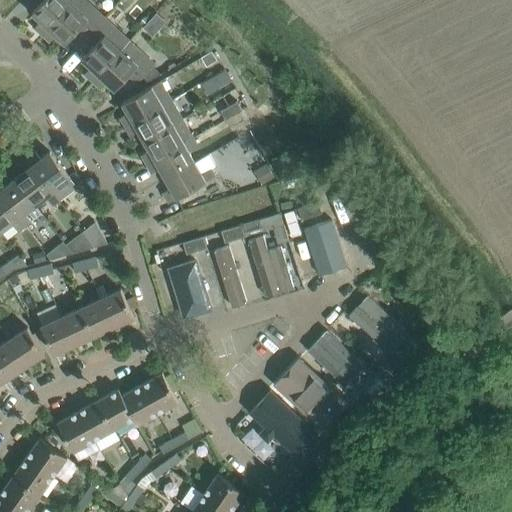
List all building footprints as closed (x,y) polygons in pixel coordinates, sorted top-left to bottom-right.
[(43,0),(32,13),(40,21),(34,28),(42,35),(74,0),(43,0)] [(105,17),(86,0),(74,0),(42,35),(49,42),(56,35),(64,43),(78,28),(87,36),(105,17)] [(130,40),(105,17),(87,36),(95,44),(82,59),(90,67),(84,74),(92,81),(130,40)] [(155,64),(130,40),(92,81),(99,88),(106,81),(114,89),(128,75),(137,83),(140,85),(162,74),(153,66),(155,64)] [(125,127),(172,100),(161,81),(122,103),(128,113),(120,118),(125,127)] [(144,141),(182,119),(172,100),(125,127),(130,136),(138,131),(144,141)] [(237,101),(235,102),(220,110),(225,119),(242,110),(237,101)] [(193,137),(182,119),(144,141),(149,150),(141,155),(146,164),(193,137)] [(236,123),(243,135),(250,130),(244,119),(236,123)] [(197,144),(193,137),(146,164),(151,173),(160,169),(165,178),(195,161),(188,150),(197,144)] [(35,151),(26,157),(59,200),(77,187),(50,151),(40,158),(35,151)] [(59,200),(26,157),(18,164),(23,171),(15,178),(36,205),(46,197),(53,205),(59,200)] [(202,174),(195,161),(165,178),(171,188),(162,192),(168,202),(215,175),(211,168),(202,174)] [(266,163),(254,170),(261,184),(274,177),(266,163)] [(36,205),(15,178),(6,184),(0,177),(0,194),(25,226),(31,222),(25,213),(36,205)] [(25,226),(0,194),(0,230),(1,231),(12,223),(18,231),(25,226)] [(301,219),(322,213),(318,201),(298,207),(301,219)] [(283,224),(280,213),(259,219),(263,230),(283,224)] [(108,243),(96,221),(82,231),(94,247),(108,243)] [(245,236),(242,224),(241,224),(221,230),(225,242),(245,236)] [(340,227),(306,236),(319,282),(353,273),(340,227)] [(94,247),(82,231),(66,243),(73,253),(94,247)] [(207,247),(203,236),(183,242),(186,254),(207,247)] [(271,255),(266,239),(248,244),(252,256),(266,306),(295,297),(282,252),(271,255)] [(64,240),(47,253),(51,259),(73,253),(66,243),(64,240)] [(43,250),(32,254),(35,263),(46,259),(43,250)] [(254,304),(237,250),(212,257),(229,312),(254,304)] [(19,254),(1,267),(7,275),(15,269),(28,265),(19,254)] [(99,265),(97,257),(85,260),(87,268),(99,265)] [(87,268),(85,260),(73,263),(75,271),(87,268)] [(52,262),(40,266),(42,274),(55,271),(54,268),(52,262)] [(214,318),(199,264),(164,273),(180,327),(214,318)] [(42,274),(40,266),(28,269),(30,277),(42,274)] [(134,317),(121,288),(101,297),(114,326),(134,317)] [(358,322),(391,350),(411,327),(371,293),(360,305),(367,311),(358,322)] [(114,326),(101,297),(81,307),(94,335),(114,326)] [(94,335),(81,307),(61,316),(74,344),(94,335)] [(74,344),(61,316),(41,325),(54,354),(74,344)] [(27,327),(9,339),(26,365),(45,353),(27,327)] [(351,398),(374,373),(326,331),(304,355),(305,356),(351,398)] [(26,365),(9,339),(0,345),(0,365),(8,377),(26,365)] [(413,353),(410,351),(404,345),(377,374),(386,382),(413,353)] [(348,402),(303,359),(276,387),(322,430),(348,402)] [(162,372),(142,383),(158,412),(178,401),(162,372)] [(358,412),(386,382),(377,374),(364,388),(350,403),(358,412)] [(158,412),(142,383),(122,394),(135,416),(132,418),(136,424),(158,412)] [(135,416),(122,394),(119,388),(98,399),(114,428),(132,418),(135,416)] [(114,428),(98,399),(78,411),(94,439),(114,428)] [(311,434),(275,399),(258,417),(294,453),(296,451),(311,434)] [(201,401),(188,406),(194,420),(207,415),(201,401)] [(352,418),(358,412),(350,403),(322,432),(331,441),(352,418)] [(94,439),(78,411),(57,422),(73,451),(94,439)] [(322,432),(317,428),(311,434),(296,451),(301,455),(295,461),(291,457),(275,474),(288,486),(289,485),(331,441),(322,432)] [(176,446),(189,438),(185,431),(172,439),(176,446)] [(67,456),(40,437),(26,456),(53,475),(67,456)] [(162,454),(176,446),(172,439),(158,447),(162,454)] [(139,470),(150,459),(145,453),(133,465),(139,470)] [(176,453),(165,460),(169,467),(180,460),(176,453)] [(40,494),(53,475),(26,456),(13,475),(40,494)] [(155,476),(169,467),(165,460),(151,470),(155,476)] [(127,482),(139,470),(133,465),(122,477),(127,482)] [(245,491),(217,473),(204,492),(232,511),(245,491)] [(0,494),(25,511),(27,511),(40,494),(13,475),(0,493),(0,494)] [(113,489),(101,481),(96,478),(92,484),(97,487),(109,496),(113,489)] [(136,481),(126,496),(136,502),(140,505),(147,496),(142,493),(145,489),(142,487),(143,486),(138,482),(136,481)] [(97,487),(92,484),(91,483),(83,495),(89,499),(97,487)] [(127,498),(125,497),(113,489),(109,496),(121,504),(119,506),(121,507),(127,498)] [(230,511),(232,511),(204,492),(191,511),(230,511)] [(0,511),(25,511),(0,494),(0,511)] [(80,511),(89,499),(83,495),(74,508),(80,511)] [(128,511),(136,502),(126,496),(125,497),(127,498),(121,507),(117,511),(128,511)]
